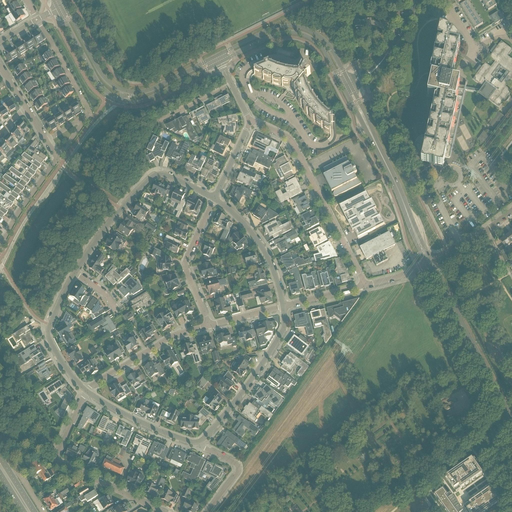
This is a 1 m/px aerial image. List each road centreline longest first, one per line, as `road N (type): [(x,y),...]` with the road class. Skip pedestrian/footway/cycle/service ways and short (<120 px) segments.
road 1 (tertiary): [(57,9),(93,77),(121,101),(147,99),(219,63)]
road 2 (residential): [(363,286),(290,141),(248,121)]
road 3 (tertiary): [(216,56),(145,92),(119,91),(99,74),(63,6)]
road 4 (residential): [(167,511),(57,461),(85,391)]
road 5 (residential): [(74,276),(151,179),(169,177),(213,200)]
road 6 (residential): [(282,307),(284,323),(259,367),(198,443)]
road 7 (tertiary): [(347,80),(328,46),(302,28),(268,30),(216,56)]
road 8 (tertiary): [(511,425),(441,284)]
road 9 (tertiary): [(219,63),(293,32),(322,49),(342,87)]
road 10 (residential): [(85,391),(172,337),(208,326)]
road 11 (residential): [(208,326),(184,265),(213,200)]
road 12 (residential): [(85,391),(47,333),(74,276)]
road 13 (residential): [(213,200),(267,258),(282,307)]
road 14 (tertiary): [(416,238),(364,119)]
road 15 (residential): [(198,443),(85,391)]
